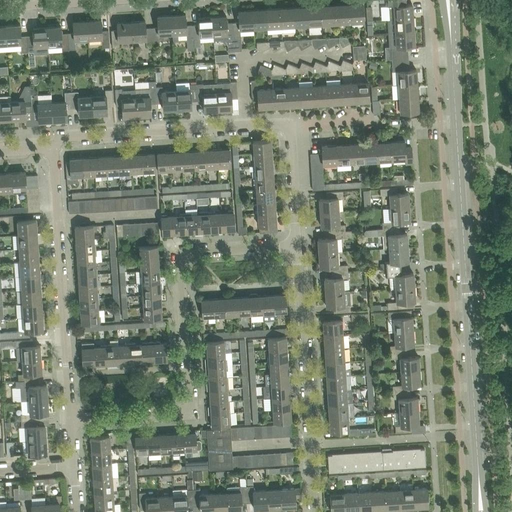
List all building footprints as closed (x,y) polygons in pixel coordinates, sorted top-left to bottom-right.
[(406,0),(385,0),(386,6),(389,5),(390,19),(395,19),(395,20),(413,19),(412,4),(407,4),(406,0)] [(363,4),(349,5),(350,23),(364,22),(363,4)] [(349,5),(335,6),(337,24),(350,23),(349,5)] [(335,6),(322,7),(323,25),(337,24),(335,6)] [(308,7),(294,8),(295,26),(309,26),(308,7)] [(322,7),(308,7),(309,26),(323,25),(322,7)] [(294,8),(280,9),(282,33),(296,32),(295,26),(294,8)] [(280,9),(267,10),(268,28),(268,33),(282,33),(280,9)] [(267,10),(253,11),(254,29),(268,28),(267,10)] [(239,23),(233,23),(234,40),(241,39),(240,30),(254,29),(253,11),(239,11),(239,23)] [(186,15),(172,16),(173,34),(174,41),(187,40),(187,41),(187,43),(188,49),(189,50),(194,50),(194,46),(194,42),(193,26),(186,26),(186,15)] [(160,35),(173,34),(172,16),(158,17),(159,28),(152,28),(153,45),(160,45),(160,35)] [(199,25),(193,26),(194,42),(194,46),(201,46),(201,42),(200,36),(214,35),(212,17),(198,18),(199,25)] [(227,17),(212,17),(214,35),(214,39),(228,39),(228,41),(228,51),(242,51),(242,49),(241,41),(241,39),(234,40),(233,23),(227,23),(227,17)] [(395,20),(396,33),(414,32),(413,19),(395,20)] [(101,20),(88,21),(89,39),(102,39),(103,48),(105,48),(109,48),(110,48),(109,31),(102,32),(101,20)] [(74,33),(68,33),(69,50),(76,50),(75,40),(89,39),(88,21),(74,22),(74,33)] [(119,41),(133,40),(132,22),(118,23),(118,31),(112,31),(113,48),(119,47),(119,41)] [(147,45),(153,45),(152,28),(146,29),(146,22),(132,22),(133,40),(146,39),(147,45)] [(21,25),(7,26),(8,44),(21,44),(22,53),(29,53),(28,36),(22,36),(21,25)] [(62,26),(48,27),(49,46),(62,45),(62,51),(69,50),(68,33),(62,34),(62,26)] [(34,36),(28,36),(29,53),(35,52),(35,55),(49,54),(49,46),(48,27),(33,28),(34,36)] [(391,47),(385,47),(386,54),(386,60),(392,59),(392,54),(408,53),(408,47),(415,46),(414,32),(396,33),(397,47),(391,47)] [(351,36),(339,37),(340,42),(340,43),(342,47),(351,42),(351,37),(351,36)] [(337,37),(325,38),(326,39),(326,43),(329,48),(338,43),(338,42),(337,38),(337,37)] [(324,38),(312,39),(312,40),(312,44),(312,45),(315,49),(324,44),(324,43),(324,39),(324,38)] [(310,39),(298,40),(298,45),(301,50),(310,45),(310,44),(310,40),(310,39)] [(296,40),(284,41),(285,46),(287,51),(296,46),(296,45),(296,40)] [(282,41),(269,42),(269,47),(271,47),(274,52),(283,47),(283,46),(282,41)] [(269,42),(257,42),(257,43),(257,47),(260,53),(269,48),(269,47),(269,42)] [(343,60),(341,65),(341,70),(353,69),(353,63),(343,60)] [(313,67),(311,66),(312,72),(325,71),(325,65),(315,61),(313,67)] [(327,66),(325,65),(325,71),(339,70),(339,65),(339,64),(329,61),(327,66)] [(302,62),(300,68),(300,73),(312,72),(311,66),(302,62)] [(288,63),(286,68),(286,74),(298,73),(298,68),(298,67),(288,63)] [(274,64),(272,69),(272,75),(284,74),(284,69),(284,68),(274,64)] [(260,65),(258,70),(259,76),(271,75),(270,69),(260,65)] [(409,65),(392,66),(393,72),(398,72),(399,85),(417,84),(416,71),(409,71),(409,65)] [(136,88),(136,98),(137,116),(151,115),(151,104),(157,103),(156,87),(156,82),(149,82),(149,87),(136,88)] [(230,82),(217,83),(217,93),(218,111),(232,110),(232,99),(238,98),(237,82),(230,82)] [(368,83),(354,84),(355,102),(369,101),(369,96),(369,87),(368,83)] [(190,90),(177,91),(178,109),(192,109),(191,101),(197,101),(196,84),(190,85),(190,90)] [(204,84),(196,84),(197,101),(204,101),(204,112),(218,111),(217,93),(204,93),(204,84)] [(354,84),(341,85),(342,103),(355,102),(354,84)] [(399,85),(400,99),(418,98),(417,84),(399,85)] [(341,85),(327,86),(328,104),(342,103),(341,85)] [(26,110),(32,109),(31,95),(31,88),(31,86),(28,87),(23,98),(19,101),(11,102),(12,120),(26,119),(26,110)] [(313,86),(299,87),(301,106),(314,105),(313,86)] [(327,86),(313,86),(314,105),(328,104),(327,86)] [(163,87),(156,87),(157,103),(163,103),(164,110),(178,109),(177,91),(163,92),(163,87)] [(299,87),(286,88),(287,106),(301,106),(299,87)] [(286,88),(272,89),(273,107),(287,106),(286,88)] [(137,116),(136,98),(123,99),(122,89),(115,90),(116,106),(123,106),(123,117),(137,116)] [(259,97),(258,97),(259,108),(273,107),(272,89),(258,90),(259,97)] [(106,96),(92,96),(94,114),(107,114),(107,106),(114,106),(113,90),(106,90),(106,96)] [(66,102),(52,103),(54,121),(68,120),(67,107),(73,107),(72,92),(65,93),(66,102)] [(79,92),(72,92),(73,107),(79,106),(80,115),(94,114),(92,96),(79,97),(79,92)] [(38,95),(37,95),(37,94),(31,95),(32,109),(39,109),(39,122),(40,122),(54,121),(52,103),(39,104),(38,95)] [(0,120),(12,120),(11,102),(11,96),(0,96),(0,120)] [(418,98),(400,99),(401,113),(419,112),(418,98)] [(252,142),(252,147),(254,147),(255,154),(272,153),(272,149),(272,148),(271,141),(271,140),(252,142)] [(405,141),(391,142),(392,161),(406,160),(406,163),(413,163),(412,146),(405,147),(405,141)] [(391,142),(377,143),(378,161),(392,161),(391,142)] [(377,143),(363,144),(365,162),(378,161),(377,143)] [(350,144),(336,145),(337,164),(351,163),(350,144)] [(363,144),(350,144),(351,163),(365,162),(363,144)] [(322,153),(323,159),(323,165),(337,164),(336,145),(322,146),(322,153)] [(213,150),(205,150),(207,170),(212,169),(212,167),(219,167),(218,149),(214,150),(214,148),(213,148),(213,150)] [(221,149),(218,149),(219,167),(225,166),(225,169),(231,168),(230,148),(229,148),(229,149),(222,149),(222,148),(221,148),(221,149)] [(198,151),(194,151),(195,168),(201,168),(201,170),(207,170),(205,150),(198,151),(198,149),(197,149),(198,151)] [(189,151),(182,152),(183,171),(188,171),(188,169),(195,168),(194,151),(190,151),(190,150),(189,150),(189,151)] [(171,170),(170,152),(166,153),(166,151),(165,151),(165,153),(158,153),(157,153),(158,173),(164,172),(164,170),(171,170)] [(174,152),(170,152),(171,170),(177,169),(177,172),(183,171),(182,152),(174,152),(174,151),(174,152)] [(146,154),(142,154),(143,172),(149,171),(150,173),(156,173),(154,153),(146,154),(146,152),(146,154)] [(137,154),(130,155),(131,175),(137,174),(137,172),(143,172),(142,154),(138,154),(138,153),(137,153),(137,154)] [(255,160),(253,160),(253,166),(273,165),(272,157),(273,157),(273,156),(272,156),(272,153),(255,154),(255,160)] [(114,156),(106,156),(108,176),(113,176),(113,173),(119,173),(118,155),(114,156),(114,154),(113,154),(114,156)] [(121,155),(118,155),(119,173),(126,173),(126,175),(131,175),(130,155),(130,154),(130,155),(122,155),(122,154),(121,154),(121,155)] [(98,157),(94,157),(95,175),(102,174),(102,176),(108,176),(106,156),(98,157),(98,155),(98,157)] [(89,157),(82,158),(84,178),(89,177),(89,175),(95,175),(94,157),(90,157),(90,156),(89,156),(89,157)] [(82,158),(82,157),(82,158),(75,158),(74,157),(74,158),(70,159),(70,157),(70,161),(66,162),(67,176),(78,176),(78,178),(84,178),(82,158)] [(273,165),(253,166),(254,171),(256,171),(256,178),(274,177),(273,172),(274,172),(274,171),(273,171),(273,165)] [(26,182),(26,176),(26,172),(12,173),(13,192),(27,191),(27,188),(26,182)] [(0,192),(13,192),(12,173),(0,173),(0,192)] [(403,175),(393,176),(394,180),(398,180),(398,185),(408,184),(407,179),(403,179),(403,175)] [(257,184),(255,184),(255,190),(274,189),(274,188),(274,181),(275,181),(275,180),(274,180),(274,177),(256,178),(257,184)] [(274,189),(255,190),(255,195),(257,195),(258,202),(275,200),(274,197),(276,196),(277,195),(277,188),(275,188),(274,189)] [(390,195),(391,208),(409,207),(408,193),(397,194),(397,188),(381,189),(381,195),(390,195)] [(320,199),(321,213),(339,212),(338,198),(343,198),(343,191),(326,192),(327,198),(320,199)] [(258,208),(256,208),(256,209),(256,214),(275,212),(275,205),(276,205),(276,204),(275,204),(275,200),(258,202),(258,208)] [(79,201),(68,201),(69,213),(80,212),(79,201)] [(382,222),(383,229),(400,228),(399,222),(410,221),(409,207),(391,208),(392,222),(382,222)] [(228,213),(222,213),(223,230),(226,230),(227,231),(227,230),(234,229),(234,230),(235,230),(234,220),(234,210),(228,211),(228,213)] [(215,211),(209,212),(211,231),(218,231),(218,232),(219,232),(219,230),(223,230),(222,213),(215,214),(215,211)] [(204,214),(198,215),(199,232),(202,232),(203,233),(203,231),(210,231),(211,231),(209,212),(204,212),(204,214)] [(277,212),(257,214),(257,219),(259,219),(260,226),(261,234),(271,233),(270,225),(278,225),(278,220),(277,220),(276,213),(277,213),(277,212)] [(329,227),(329,233),(346,231),(345,225),(340,225),(339,212),(321,213),(321,227),(329,227)] [(180,216),(174,216),(175,233),(179,233),(179,234),(179,233),(186,232),(187,233),(187,232),(186,213),(180,214),(180,216)] [(191,213),(186,213),(187,232),(194,232),(194,233),(195,233),(195,232),(199,232),(198,215),(191,215),(191,213)] [(167,214),(162,215),(163,234),(170,233),(170,235),(171,235),(171,233),(175,233),(174,216),(168,217),(167,214)] [(18,221),(19,235),(37,234),(36,220),(18,221)] [(106,231),(103,231),(104,237),(106,237),(109,237),(114,237),(115,237),(114,224),(106,225),(106,231)] [(76,235),(76,239),(94,238),(93,232),(97,231),(97,225),(75,227),(75,228),(76,227),(76,235),(75,235),(76,235)] [(383,229),(378,229),(378,236),(383,235),(383,236),(384,249),(389,248),(408,247),(407,233),(400,234),(400,228),(383,229)] [(318,239),(319,254),(338,252),(337,238),(353,237),(352,231),(346,231),(329,233),(329,239),(318,239)] [(19,235),(20,249),(38,248),(37,234),(19,235)] [(77,251),(96,250),(96,244),(94,244),(94,238),(76,239),(77,243),(76,243),(76,244),(77,244),(77,251)] [(141,253),(141,259),(159,258),(158,254),(160,254),(159,253),(158,254),(158,246),(139,247),(139,253),(141,253)] [(385,262),(386,269),(402,268),(402,262),(409,261),(408,247),(389,248),(390,262),(385,262)] [(20,249),(21,263),(39,262),(38,248),(20,249)] [(78,259),(78,263),(95,262),(95,256),(97,256),(96,250),(77,251),(77,252),(78,259),(77,259),(78,259)] [(331,266),(332,272),(348,271),(348,265),(339,265),(338,252),(319,254),(320,267),(331,266)] [(140,265),(140,271),(160,270),(159,270),(159,262),(160,262),(159,262),(159,258),(141,259),(142,265),(140,265)] [(21,263),(21,277),(40,275),(39,262),(21,263)] [(78,275),(98,274),(98,268),(96,268),(95,262),(78,263),(78,267),(77,267),(77,268),(78,268),(79,275),(78,275)] [(391,289),(396,288),(414,287),(414,273),(403,274),(402,268),(386,269),(386,275),(390,275),(391,289)] [(142,277),(143,283),(160,282),(160,278),(161,278),(161,277),(160,278),(159,270),(160,270),(140,271),(140,277),(142,277)] [(325,279),(326,293),(344,292),(343,278),(349,278),(348,271),(332,272),(332,278),(325,279)] [(79,283),(80,287),(97,286),(96,279),(98,279),(98,274),(78,275),(79,275),(79,283),(78,283),(79,283)] [(21,277),(22,290),(41,289),(40,275),(21,277)] [(143,289),(141,289),(142,295),(161,294),(162,294),(162,286),(160,286),(160,282),(143,283),(143,289)] [(80,299),(99,298),(99,292),(97,292),(97,286),(80,287),(80,291),(79,291),(79,292),(80,292),(80,299)] [(414,287),(396,288),(397,302),(388,303),(388,309),(409,308),(409,302),(415,301),(414,287)] [(22,290),(23,304),(42,303),(41,289),(22,290)] [(344,292),(326,293),(327,307),(334,306),(334,312),(351,311),(350,305),(345,305),(344,292)] [(274,295),(275,314),(280,314),(280,312),(287,312),(286,293),(285,293),(285,294),(282,295),(282,293),(281,293),(281,295),(274,295)] [(144,301),(144,307),(161,306),(161,302),(162,302),(161,302),(161,294),(142,295),(142,301),(144,301)] [(251,316),(256,316),(256,314),(263,313),(262,296),(258,296),(258,295),(256,294),(249,294),(249,296),(250,296),(251,316)] [(265,296),(262,296),(263,313),(269,313),(269,315),(275,314),(274,295),(266,296),(266,294),(265,294),(265,296)] [(226,298),(227,318),(232,317),(232,315),(239,315),(238,297),(234,298),(234,296),(233,296),(233,298),(226,298)] [(241,297),(238,297),(239,315),(245,314),(245,316),(251,316),(250,296),(249,296),(249,297),(242,297),(242,296),(241,296),(241,297)] [(81,307),(81,311),(98,310),(98,304),(100,304),(99,298),(80,299),(81,307),(80,307),(81,307)] [(215,316),(214,299),(210,299),(210,298),(209,298),(209,299),(202,300),(202,299),(201,299),(203,319),(208,319),(208,317),(215,316)] [(218,299),(214,299),(215,316),(221,316),(221,318),(227,318),(226,298),(218,299),(218,298),(217,298),(218,299)] [(23,304),(24,318),(42,317),(42,303),(23,304)] [(161,306),(144,307),(144,313),(143,314),(143,319),(163,318),(162,318),(162,311),(163,311),(163,310),(162,310),(161,306)] [(98,310),(81,311),(81,315),(80,315),(80,316),(81,316),(82,323),(81,323),(101,322),(101,316),(98,316),(98,310)] [(389,319),(388,319),(389,332),(395,331),(395,332),(413,331),(412,317),(411,317),(405,317),(405,311),(395,312),(388,312),(389,319)] [(42,317),(24,318),(25,331),(0,332),(0,338),(30,337),(29,332),(43,331),(42,317)] [(323,321),(324,335),(343,334),(342,320),(323,321)] [(390,345),(391,352),(408,351),(407,345),(414,345),(413,331),(395,332),(396,345),(390,345)] [(324,335),(325,349),(344,348),(343,334),(324,335)] [(269,343),(270,350),(287,349),(287,345),(288,345),(288,344),(287,344),(286,337),(287,337),(267,338),(267,344),(269,343)] [(23,340),(16,340),(16,347),(17,361),(23,360),(42,359),(41,345),(33,346),(33,339),(23,340)] [(226,340),(206,342),(204,342),(205,349),(206,350),(207,350),(207,354),(225,353),(224,346),(226,346),(226,340)] [(160,341),(154,342),(155,361),(155,362),(156,362),(156,361),(163,361),(163,362),(164,362),(164,361),(167,361),(167,362),(168,362),(166,343),(160,343),(160,341)] [(149,344),(142,344),(143,362),(147,362),(147,363),(148,363),(148,362),(155,361),(154,342),(149,342),(149,344)] [(82,344),(83,366),(84,366),(91,365),(91,367),(92,366),(92,365),(96,365),(95,347),(94,347),(94,343),(82,344)] [(125,346),(118,346),(120,364),(124,363),(124,365),(124,363),(131,363),(130,343),(125,343),(125,346)] [(136,343),(130,343),(131,363),(132,363),(139,362),(139,364),(140,364),(140,362),(143,362),(142,344),(136,345),(136,343)] [(112,344),(106,345),(108,365),(108,364),(115,364),(115,365),(116,365),(116,364),(120,364),(118,346),(112,346),(112,344)] [(101,347),(95,347),(96,365),(99,365),(99,366),(100,366),(100,365),(107,364),(107,365),(108,365),(106,345),(101,345),(101,347)] [(325,349),(326,363),(345,361),(344,348),(325,349)] [(268,356),(268,362),(288,361),(287,353),(288,353),(287,353),(287,349),(270,350),(270,356),(268,356)] [(401,358),(402,372),(420,370),(419,356),(408,357),(408,351),(391,352),(391,359),(401,358)] [(205,359),(205,366),(227,365),(227,359),(225,359),(225,353),(207,354),(207,358),(206,358),(205,359)] [(18,374),(19,381),(35,380),(35,374),(42,373),(42,359),(23,360),(23,374),(18,374)] [(271,367),(271,374),(289,373),(288,369),(290,369),(289,368),(288,368),(288,361),(268,362),(269,368),(271,367)] [(326,363),(327,376),(351,375),(351,368),(345,368),(345,361),(326,363)] [(227,365),(205,366),(206,373),(207,374),(208,374),(209,378),(226,377),(228,377),(227,365)] [(393,386),(393,392),(410,391),(410,385),(421,385),(420,370),(402,372),(402,385),(393,386)] [(271,374),(265,374),(266,386),(270,386),(290,385),(289,385),(289,377),(290,377),(290,376),(289,377),(289,373),(271,374)] [(327,376),(328,390),(346,389),(351,389),(350,384),(352,384),(351,375),(327,376)] [(207,383),(207,390),(229,388),(228,377),(209,378),(209,382),(208,382),(207,383)] [(19,381),(16,381),(16,388),(21,387),(21,401),(29,400),(48,399),(47,385),(36,386),(35,380),(19,381)] [(266,386),(264,386),(264,398),(271,398),(290,397),(293,396),(293,395),(291,393),(290,393),(290,385),(270,386),(266,386)] [(210,398),(210,402),(228,401),(227,394),(229,394),(229,388),(207,390),(209,390),(210,398),(209,398),(210,398)] [(346,389),(328,390),(329,404),(347,403),(353,402),(352,389),(351,389),(346,389)] [(399,398),(400,412),(418,411),(418,397),(411,397),(410,391),(393,392),(394,399),(399,398)] [(264,398),(264,399),(264,410),(271,409),(271,410),(291,409),(293,409),(292,402),(290,400),(290,397),(271,398),(264,398)] [(21,414),(21,421),(38,420),(38,414),(49,413),(48,399),(29,400),(30,414),(21,414)] [(208,407),(209,414),(230,412),(230,400),(228,401),(210,402),(210,406),(209,406),(208,407)] [(347,403),(329,404),(330,418),(348,416),(354,416),(353,402),(347,403)] [(291,409),(271,410),(272,416),(274,415),(274,422),(293,421),(293,420),(292,420),(291,417),(293,417),(293,416),(291,416),(291,409)] [(418,411),(400,412),(401,425),(396,426),(396,432),(413,431),(412,425),(419,425),(418,411)] [(230,412),(209,414),(209,415),(211,414),(211,422),(210,422),(212,422),(212,426),(211,426),(221,425),(229,425),(231,425),(231,418),(230,412)] [(331,432),(349,430),(348,416),(330,418),(331,432)] [(27,427),(28,440),(46,439),(46,425),(38,426),(38,420),(21,421),(22,427),(27,427)] [(232,440),(231,428),(207,429),(207,436),(209,460),(209,469),(233,468),(233,456),(232,440)] [(176,434),(172,434),(173,453),(173,455),(180,455),(179,453),(185,452),(184,431),(177,431),(176,433),(176,434)] [(191,431),(184,431),(185,452),(191,452),(191,450),(197,450),(197,449),(200,449),(201,448),(201,442),(199,441),(197,441),(196,431),(195,431),(196,432),(192,433),(192,432),(191,431)] [(160,434),(161,454),(173,453),(172,434),(168,434),(168,433),(168,434),(160,435),(160,434)] [(149,453),(148,435),(144,436),(144,434),(143,434),(143,435),(136,436),(137,456),(143,455),(143,453),(149,453)] [(152,435),(148,435),(149,453),(155,452),(155,454),(161,454),(160,434),(159,434),(159,435),(152,435),(152,434),(152,435)] [(91,436),(92,450),(111,449),(110,435),(91,436)] [(46,439),(28,440),(29,455),(47,453),(46,439)] [(92,450),(93,464),(112,463),(111,449),(92,450)] [(383,451),(328,455),(329,472),(426,466),(425,449),(391,451),(391,453),(383,453),(383,451)] [(209,460),(185,462),(186,465),(186,471),(188,470),(192,470),(209,469),(209,460)] [(93,464),(94,478),(112,477),(112,463),(93,464)] [(202,471),(192,471),(193,477),(193,480),(203,480),(202,471)] [(94,478),(95,492),(113,490),(112,477),(94,478)] [(44,479),(25,480),(25,484),(26,499),(32,498),(31,485),(44,484),(44,479)] [(187,490),(173,491),(173,496),(174,511),(188,511),(188,506),(194,506),(193,489),(193,479),(187,480),(187,490)] [(227,487),(227,493),(228,511),(242,510),(242,503),(248,503),(247,486),(227,487)] [(253,486),(247,486),(248,503),(254,502),(254,509),(268,508),(267,490),(254,491),(253,486)] [(301,488),(281,489),(282,507),(296,507),(296,497),(301,497),(301,488)] [(427,488),(413,489),(414,507),(428,507),(427,488)] [(200,489),(193,489),(194,506),(200,506),(200,511),(210,511),(214,511),(213,494),(200,494),(200,489)] [(281,489),(267,490),(268,508),(282,507),(281,489)] [(413,489),(400,490),(401,508),(414,507),(413,489)] [(95,492),(96,505),(114,504),(113,490),(95,492)] [(400,490),(386,491),(387,509),(401,508),(400,490)] [(386,491),(372,492),(373,510),(387,509),(386,491)] [(160,511),(159,497),(146,498),(146,492),(139,493),(140,509),(146,509),(146,511),(160,511)] [(358,492),(345,493),(346,511),(359,511),(358,492)] [(372,492),(358,492),(359,511),(373,510),(372,492)] [(227,493),(213,494),(214,511),(228,511),(227,493)] [(342,511),(346,511),(345,493),(331,494),(331,511),(342,511)] [(174,511),(173,496),(159,497),(160,511),(174,511)] [(60,511),(60,503),(46,504),(46,511),(60,511)]
